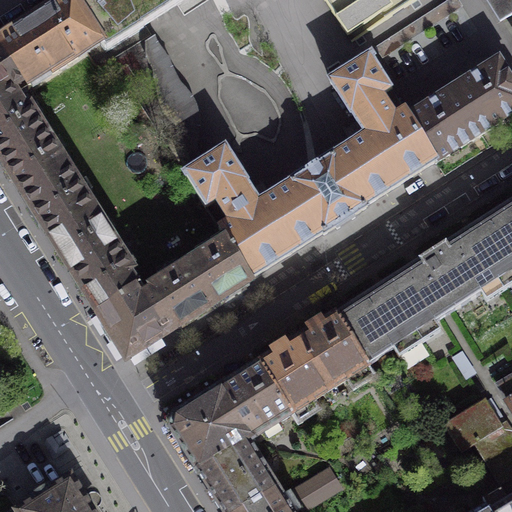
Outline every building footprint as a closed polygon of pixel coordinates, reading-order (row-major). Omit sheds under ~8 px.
[(72,0),(65,0),(0,41),(0,51),(20,83),(23,81),(29,90),(101,43),(72,0)] [(409,0),(72,0),(106,51),(185,0),(327,0),(353,37),(409,0)] [(511,14),(511,0),(485,0),(499,23),(511,14)] [(229,223),(219,229),(221,232),(224,236),(251,279),(322,234),(323,236),(335,228),(336,229),(339,228),(338,226),(344,222),(350,218),(351,219),(355,217),(354,216),(366,208),(365,207),(441,158),(409,108),(406,102),(396,108),(385,91),(393,84),(371,47),(326,75),(362,129),(319,158),(319,161),(317,158),(311,160),(304,165),(304,168),(298,171),(292,174),(259,196),(225,139),(181,168),(206,208),(216,202),(229,223)] [(0,107),(15,97),(9,90),(20,83),(0,51),(0,107)] [(511,70),(501,52),(448,83),(482,134),(488,131),(511,114),(511,70)] [(409,108),(441,158),(437,163),(476,138),(482,134),(448,83),(409,108)] [(0,159),(0,160),(45,131),(30,107),(26,110),(17,96),(15,97),(0,107),(0,159)] [(24,198),(65,172),(57,159),(61,156),(45,131),(0,160),(24,198)] [(70,181),(65,172),(24,198),(48,236),(89,211),(84,202),(88,199),(75,178),(70,181)] [(511,203),(422,260),(427,266),(425,267),(434,280),(430,282),(451,314),(511,274),(511,203)] [(97,224),(89,211),(48,236),(73,275),(118,246),(102,221),(97,224)] [(196,258),(187,264),(213,304),(214,305),(252,280),(251,279),(224,236),(195,255),(196,258)] [(73,275),(97,313),(135,289),(138,287),(128,274),(134,271),(118,246),(73,275)] [(413,266),(336,316),(368,367),(445,317),(451,314),(430,282),(434,280),(425,267),(427,266),(422,260),(413,266)] [(151,290),(176,328),(213,304),(187,264),(179,269),(176,266),(157,278),(158,281),(149,287),(151,290)] [(97,313),(126,359),(176,328),(151,290),(140,297),(135,289),(97,313)] [(303,336),(298,340),(330,391),(346,380),(353,390),(374,376),(368,367),(336,316),(303,336)] [(292,343),(259,363),(291,415),(297,425),(318,412),(312,402),(330,391),(298,340),(292,343)] [(226,384),(221,388),(253,440),(291,415),(259,363),(226,384)] [(511,376),(496,386),(511,412),(511,376)] [(170,430),(197,473),(247,441),(248,442),(253,440),(221,388),(220,387),(173,417),(170,430)] [(462,453),(474,445),(501,485),(511,478),(511,446),(511,445),(511,434),(505,423),(499,428),(483,402),(445,427),(462,453)] [(197,473),(222,511),(236,511),(276,488),(248,442),(247,441),(197,473)] [(327,472),(293,493),(304,510),(338,489),(327,472)] [(20,504),(6,511),(91,511),(86,504),(70,479),(51,491),(49,487),(40,493),(33,498),(35,501),(20,511),(18,508),(21,506),(20,504)] [(291,511),(276,488),(236,511),(291,511)] [(487,509),(488,511),(511,511),(511,499),(507,502),(500,491),(483,501),(485,504),(484,504),(487,509)]
